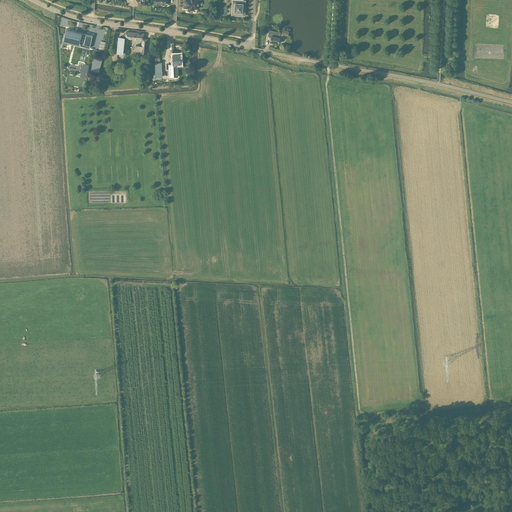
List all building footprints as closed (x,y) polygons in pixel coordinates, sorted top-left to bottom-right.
[(184,0),(184,8),(189,8),(189,10),(193,10),(193,8),(199,9),(199,0),(184,0)] [(238,15),(244,15),(245,13),(245,4),(245,3),(245,1),(244,1),(236,0),(232,0),(232,7),(235,7),(234,12),(238,13),(238,15)] [(85,42),(87,35),(81,33),(75,32),(75,31),(66,29),(63,41),(65,42),(65,41),(78,44),(79,41),(84,43),(83,46),(90,48),(91,43),(89,43),(85,42)] [(275,44),(277,44),(277,43),(278,43),(280,38),(281,33),(270,30),(268,36),(270,36),(271,37),(270,42),(272,42),(275,43),(275,44)] [(122,56),(124,56),(125,38),(134,39),(134,41),(141,41),(141,46),(135,45),(135,51),(141,52),(141,54),(148,54),(149,39),(144,39),(144,34),(126,32),(126,34),(124,34),(124,37),(118,37),(117,53),(122,54),(122,56)] [(168,64),(169,77),(178,77),(178,64),(177,64),(177,60),(181,60),(180,54),(172,54),(173,60),(173,64),(168,64)] [(93,58),(90,70),(99,72),(102,60),(93,58)] [(86,78),(89,65),(83,63),(80,76),(86,78)]
